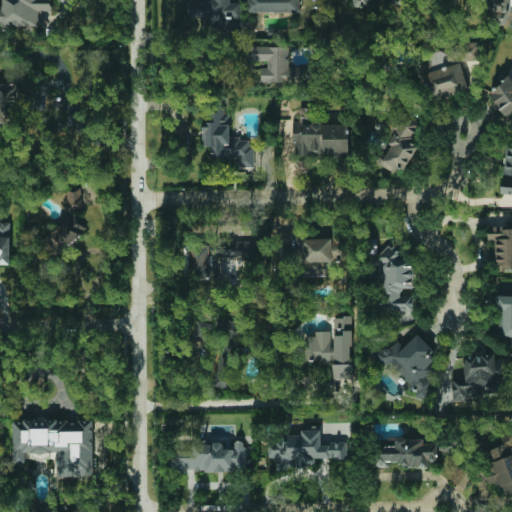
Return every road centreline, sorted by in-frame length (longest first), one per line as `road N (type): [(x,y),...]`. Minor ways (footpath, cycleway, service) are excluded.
road 1 (tertiary): [(140,511),(137,0)]
road 2 (residential): [(137,201),(437,196),(452,191),(463,132)]
road 3 (residential): [(140,511),(426,508)]
road 4 (residential): [(138,404),(343,402)]
road 5 (residential): [(137,323),(0,325)]
road 6 (residential): [(406,197),(419,234),(450,255),(452,312)]
